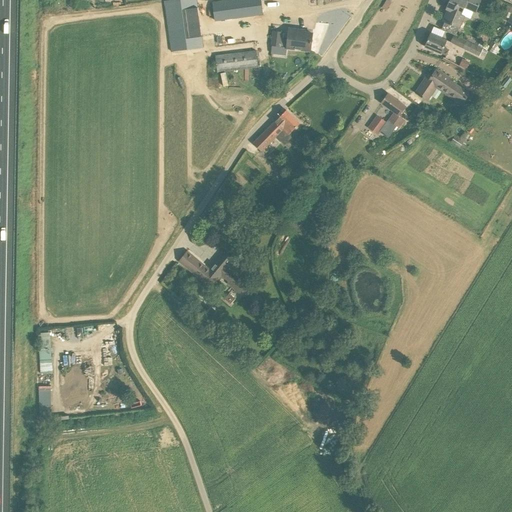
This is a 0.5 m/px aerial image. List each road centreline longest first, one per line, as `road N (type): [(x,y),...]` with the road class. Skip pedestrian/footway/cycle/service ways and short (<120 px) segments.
road 1 (unclassified): [(207,511),(178,427),(128,334),(136,305),(237,144),(325,62)]
road 2 (motorway): [(0,290),(4,0)]
road 3 (unclassified): [(325,62),(368,91),(385,85),(432,0)]
